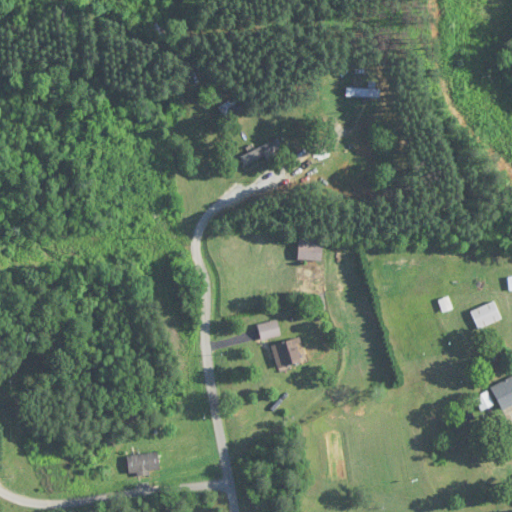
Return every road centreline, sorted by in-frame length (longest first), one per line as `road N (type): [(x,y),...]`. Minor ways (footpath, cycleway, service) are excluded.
road 1 (residential): [(238,511),(202,273)]
road 2 (residential): [(232,478),(60,504),(33,503),(0,487)]
road 3 (residential): [(202,273),(208,219),(328,153)]
